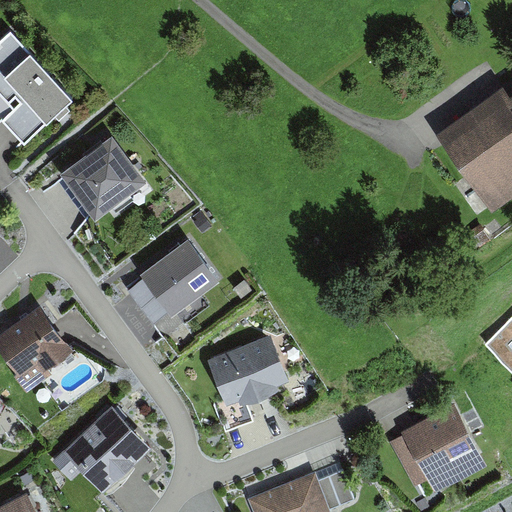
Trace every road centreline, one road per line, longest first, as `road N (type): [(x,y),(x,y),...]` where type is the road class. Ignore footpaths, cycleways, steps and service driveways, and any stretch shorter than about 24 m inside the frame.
road 1 (residential): [(165,511),(186,475),(182,422),(56,246)]
road 2 (track): [(199,0),(314,94),(395,135)]
